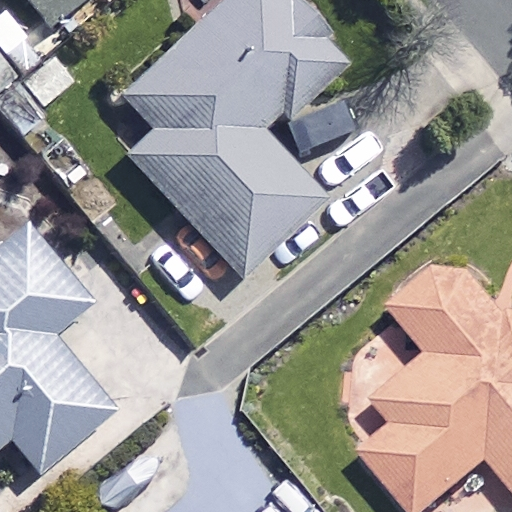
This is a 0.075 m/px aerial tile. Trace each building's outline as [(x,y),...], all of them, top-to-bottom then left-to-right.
[(16,0),(46,36),(88,0),(16,0)] [(341,70),(275,0),(228,0),(122,100),(153,133),(126,158),(186,222),(160,247),(199,288),(222,267),(236,282),(319,204),(263,143),(341,70)] [(380,182),(359,158),(315,196),(335,220),(380,182)] [(88,308),(21,229),(0,247),(0,446),(3,443),(36,481),(110,418),(46,344),(88,308)] [(511,326),(511,327),(454,258),(392,311),(430,356),(374,403),(392,423),(355,454),(403,511),(431,511),(491,463),(511,488),(511,326)]
